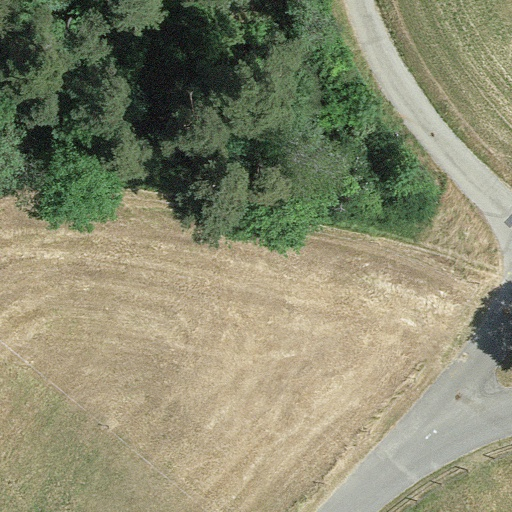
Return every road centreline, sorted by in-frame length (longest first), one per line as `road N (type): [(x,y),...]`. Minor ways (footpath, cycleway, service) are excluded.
road 1 (unclassified): [(511,213),(429,127),(384,57),(363,0)]
road 2 (unclassified): [(428,425),(511,320)]
